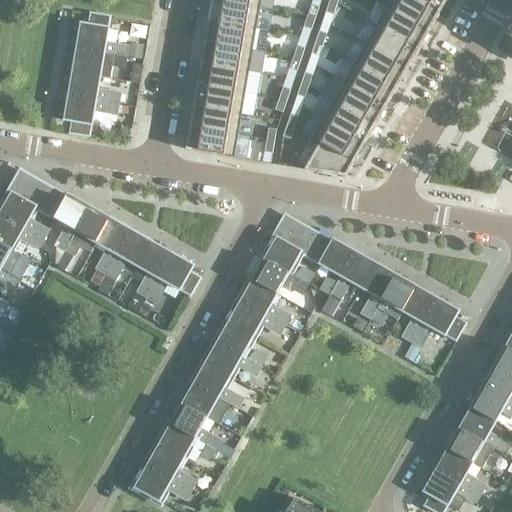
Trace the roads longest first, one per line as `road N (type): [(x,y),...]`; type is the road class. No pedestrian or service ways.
road 1 (residential): [(90,511),(270,189)]
road 2 (residential): [(383,511),(511,271)]
road 3 (residential): [(384,204),(502,0)]
road 4 (residential): [(154,168),(181,0)]
road 5 (unclassified): [(154,168),(2,142)]
road 6 (residential): [(511,226),(384,204)]
